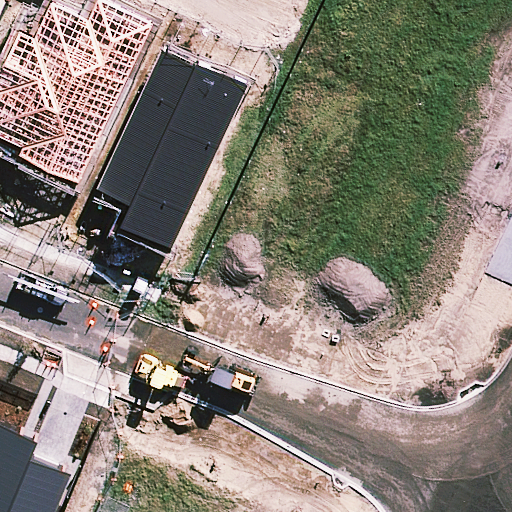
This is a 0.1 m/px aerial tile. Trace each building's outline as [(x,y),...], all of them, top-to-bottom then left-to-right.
[(161,13),(131,0),(94,0),(90,7),(74,0),(49,0),(37,25),(26,20),(0,71),(0,124),(25,137),(22,143),(84,171),(161,13)] [(159,0),(217,26),(228,0),(159,0)] [(202,58),(167,41),(102,178),(135,189),(125,209),(177,234),(254,74),(205,51),(202,58)] [(353,117),(305,93),(298,105),(266,88),(203,225),(238,237),(227,255),(277,281),(353,117)] [(440,136),(380,110),(308,260),(384,299),(395,279),(425,293),(442,256),(433,252),(473,170),(431,154),(440,136)] [(43,426),(0,408),(0,511),(57,511),(78,460),(36,443),(43,426)]
